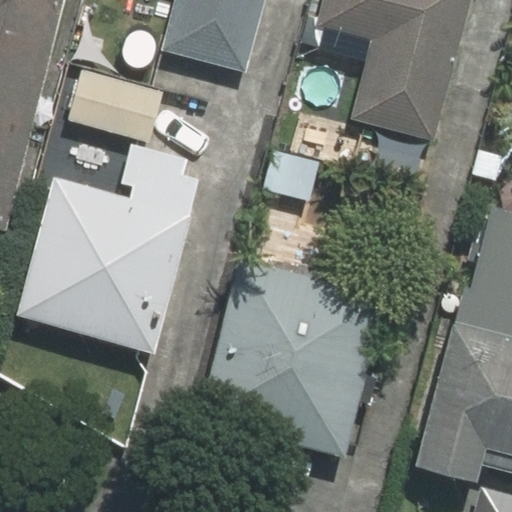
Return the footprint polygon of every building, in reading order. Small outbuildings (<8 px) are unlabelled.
[(0,0),(0,223),(12,226),(34,128),(48,131),(67,43),(53,40),(62,0),(0,0)] [(174,0),(164,49),(246,68),(262,0),(174,0)] [(324,0),(317,26),(370,40),(350,116),(435,139),(471,0),(324,0)] [(163,84),(80,63),(66,118),(149,139),(163,84)] [(135,183),(133,193),(50,173),(17,311),(161,346),(185,243),(201,176),(179,171),(183,155),(129,142),(120,180),(135,183)] [(321,158),(272,146),(262,189),(310,201),(321,158)] [(419,461),(479,475),(487,444),(511,449),(511,203),(484,197),(419,461)] [(236,250),(205,374),(215,376),(206,414),(347,449),(387,288),(236,250)]
